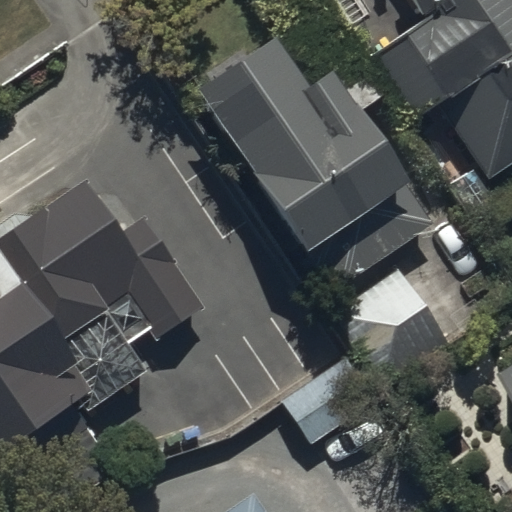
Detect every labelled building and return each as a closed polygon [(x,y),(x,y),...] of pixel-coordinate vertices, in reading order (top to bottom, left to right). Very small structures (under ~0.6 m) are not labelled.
[(511,0),(405,0),(428,34),(369,73),(414,141),(441,124),(485,190),(511,172),(511,2),(511,1),(511,0)] [(273,65),(194,120),(304,280),(322,268),(344,300),(431,241),(334,101),(309,118),(273,65)] [(202,323),(139,230),(117,244),(85,196),(31,233),(26,224),(0,241),(0,477),(89,418),(93,423),(146,388),(125,357),(146,343),(154,355),(202,323)] [(446,359),(396,281),(329,325),(380,403),(446,359)] [(342,370),(278,414),(308,458),(372,414),(342,370)] [(267,511),(253,489),(216,511),(267,511)]
